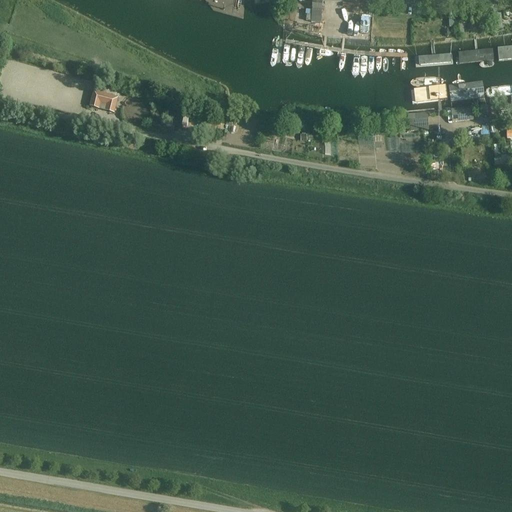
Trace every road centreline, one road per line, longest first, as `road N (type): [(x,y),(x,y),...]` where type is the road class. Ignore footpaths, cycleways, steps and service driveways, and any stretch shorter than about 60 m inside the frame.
road 1 (unclassified): [(511,195),(0,104)]
road 2 (unclassified): [(0,469),(245,511)]
